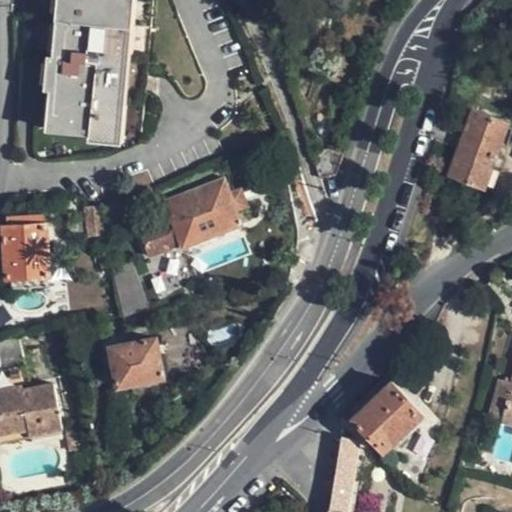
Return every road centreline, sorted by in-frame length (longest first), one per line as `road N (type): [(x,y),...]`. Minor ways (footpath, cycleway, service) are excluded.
road 1 (secondary): [(117,511),(197,453),(310,306),(403,51)]
road 2 (secondary): [(266,436),(352,296),(430,57)]
road 3 (unclassified): [(511,238),(425,296),(323,403),(283,434),(266,436)]
